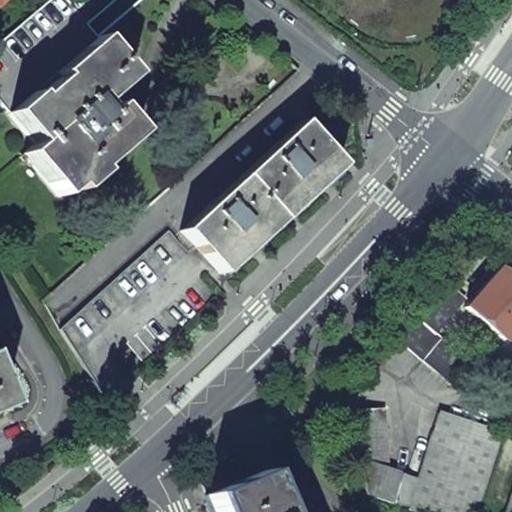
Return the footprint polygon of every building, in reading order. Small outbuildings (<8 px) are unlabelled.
[(49,0),(0,42),(0,105),(7,114),(97,38),(65,0),(49,0)] [(21,155),(58,198),(71,187),(76,193),(99,173),(96,169),(138,133),(114,105),(105,112),(99,103),(130,76),(98,37),(97,38),(7,114),(34,145),(21,155)] [(179,232),(218,275),(250,246),(289,212),(340,166),(300,122),(179,232)] [(58,330),(75,355),(186,254),(166,232),(58,330)] [(511,285),(495,270),(462,308),(500,342),(511,327),(511,285)] [(435,286),(392,337),(450,387),(469,364),(434,334),(463,300),(453,292),(449,297),(435,286)] [(360,463),(362,496),(390,505),(411,511),(473,511),(499,434),(438,413),(416,481),(386,472),(382,410),(356,412),(360,463)] [(277,511),(261,473),(204,497),(210,511),(277,511)] [(511,511),(511,486),(503,511),(511,511)]
